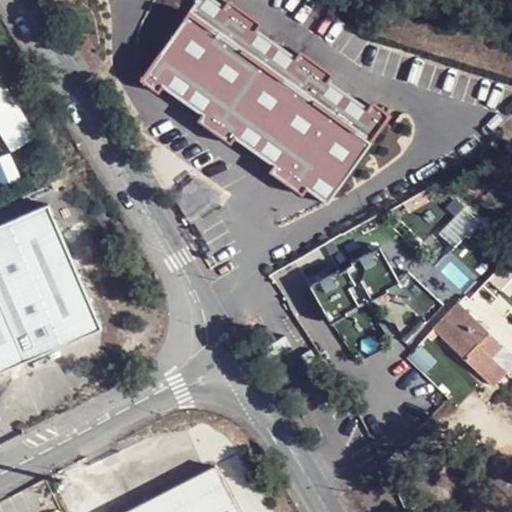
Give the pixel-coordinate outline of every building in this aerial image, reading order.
[(208,0),(197,0),(139,83),(160,97),(165,90),(202,117),(198,123),(230,146),(235,139),(275,167),(270,173),(302,195),(307,188),(327,201),(388,115),(373,105),(368,112),(328,84),(333,76),(302,54),(295,59),(256,32),(261,25),(230,3),(224,11),(208,0)] [(0,142),(0,173),(14,168),(4,141),(0,142)] [(0,227),(0,374),(104,329),(61,230),(50,206),(0,227)] [(378,248),(312,287),(333,324),(400,285),(378,248)] [(399,293),(418,319),(433,309),(414,282),(399,293)] [(443,321),(437,329),(497,382),(509,368),(496,355),(505,344),(461,302),(449,316),(442,311),(437,317),(443,321)] [(260,346),(263,344),(272,339),(263,322),(250,329),(260,346)] [(425,374),(437,362),(421,346),(409,358),(425,374)] [(237,511),(214,467),(127,511),(237,511)]
